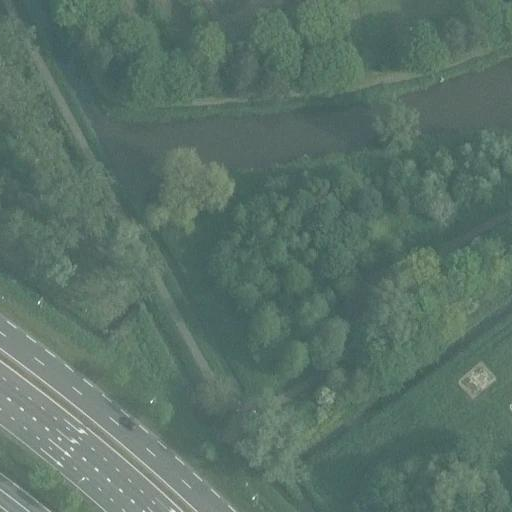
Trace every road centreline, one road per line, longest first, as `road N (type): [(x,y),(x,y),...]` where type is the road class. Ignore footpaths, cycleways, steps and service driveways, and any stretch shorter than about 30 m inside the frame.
road 1 (unclassified): [(334,365),(275,403),(253,409),(224,397),(7,0)]
road 2 (primary): [(211,511),(139,443),(0,333)]
road 3 (primary): [(0,409),(124,511)]
